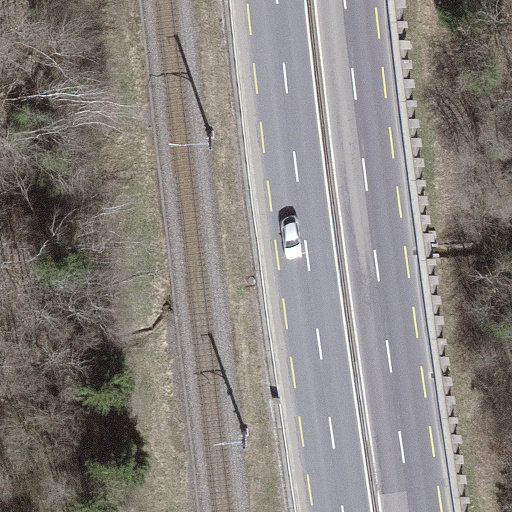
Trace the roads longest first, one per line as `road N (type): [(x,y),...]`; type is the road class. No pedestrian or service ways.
road 1 (primary): [(271,0),(339,511)]
road 2 (primary): [(415,511),(350,0)]
